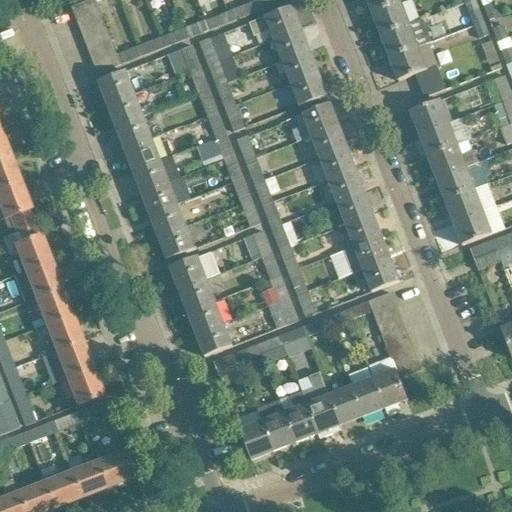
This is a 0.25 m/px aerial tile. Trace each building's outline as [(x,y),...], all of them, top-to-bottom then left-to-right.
[(72,9),(77,20),(99,11),(96,3),(94,0),(72,9)] [(274,0),(263,0),(250,5),(254,15),(277,6),(274,0)] [(366,0),(373,15),(401,4),(399,0),(366,0)] [(373,15),(381,37),(410,26),(401,4),(373,15)] [(492,5),(484,8),(489,21),(500,17),(495,4),(492,5)] [(250,5),(228,14),(232,23),(254,15),(250,5)] [(270,32),(274,41),(302,31),(293,8),(250,25),(255,38),(270,32)] [(469,14),(474,27),(485,23),(479,9),(469,14)] [(77,20),(81,30),(103,21),(99,11),(77,20)] [(228,14),(205,23),(207,28),(209,27),(211,31),(232,23),(228,14)] [(81,30),(85,41),(107,32),(103,21),(81,30)] [(205,23),(184,31),(188,40),(211,31),(209,27),(207,28),(205,23)] [(485,23),(474,27),(479,40),(490,36),(485,23)] [(492,30),(498,43),(509,39),(503,25),(492,30)] [(381,37),(390,60),(418,49),(410,26),(381,37)] [(184,31),(161,40),(165,49),(188,40),(184,31)] [(274,41),(283,63),(311,53),(302,31),(274,41)] [(85,41),(89,52),(111,43),(107,32),(85,41)] [(161,40),(139,48),(143,58),(165,49),(161,40)] [(200,44),(208,66),(219,62),(210,40),(200,44)] [(89,52),(93,63),(116,54),(111,43),(89,52)] [(399,83),(416,76),(427,72),(428,72),(439,68),(430,44),(418,49),(390,60),(399,83)] [(190,69),(192,73),(201,70),(199,66),(192,47),(183,50),(186,58),(190,69)] [(139,48),(117,57),(121,66),(143,58),(139,48)] [(511,48),(501,53),(506,66),(511,63),(511,48)] [(283,63),(291,85),(319,75),(311,53),(283,63)] [(116,54),(93,63),(98,75),(121,66),(117,57),(116,54)] [(208,66),(217,88),(227,84),(219,62),(208,66)] [(416,76),(420,88),(443,79),(439,68),(428,72),(427,72),(416,76)] [(192,73),(200,95),(209,91),(201,70),(192,73)] [(98,83),(107,106),(135,95),(126,73),(98,83)] [(319,75),(291,85),(300,108),(328,97),(319,75)] [(495,81),(503,103),(511,100),(511,96),(504,77),(495,81)] [(443,79),(420,88),(424,99),(448,91),(443,79)] [(217,88),(225,110),(236,106),(227,84),(217,88)] [(200,95),(208,117),(218,113),(209,91),(200,95)] [(107,106),(115,128),(143,117),(135,95),(107,106)] [(511,100),(503,103),(511,126),(511,125),(511,100)] [(411,113),(419,136),(449,124),(441,102),(439,102),(411,113)] [(297,143),(311,138),(311,137),(339,126),(331,105),(303,116),(295,118),(299,129),(293,132),(297,143)] [(236,106),(225,110),(234,134),(245,130),(236,106)] [(208,117),(217,139),(226,135),(218,113),(208,117)] [(115,128),(124,150),(152,139),(143,117),(115,128)] [(419,136),(428,158),(468,142),(460,120),(449,124),(419,136)] [(511,144),(511,125),(511,126),(500,130),(506,147),(511,144)] [(311,137),(311,138),(319,159),(347,148),(339,126),(311,137)] [(0,160),(9,157),(0,133),(0,160)] [(217,139),(225,161),(235,157),(226,135),(217,139)] [(237,141),(245,162),(256,158),(248,137),(237,141)] [(124,150),(132,172),(160,161),(152,139),(124,150)] [(428,158),(437,180),(466,169),(479,164),(475,151),(472,152),(468,142),(428,158)] [(347,148),(319,159),(320,160),(328,181),(356,170),(347,148)] [(0,160),(0,190),(19,183),(9,157),(0,160)] [(225,161),(233,183),(243,180),(235,157),(225,161)] [(245,162),(254,184),(264,180),(256,158),(245,162)] [(132,172),(141,193),(169,183),(160,161),(132,172)] [(437,180),(445,202),(475,191),(466,169),(437,180)] [(328,181),(329,182),(336,203),(364,192),(356,170),(328,181)] [(233,183),(242,206),(252,202),(243,180),(233,183)] [(254,184),(262,206),(273,202),(264,180),(254,184)] [(19,183),(0,190),(0,208),(4,218),(5,220),(10,218),(14,228),(32,221),(28,211),(30,211),(19,183)] [(141,193),(150,216),(177,205),(169,183),(141,193)] [(445,202),(454,224),(484,213),(496,208),(488,186),(475,191),(445,202)] [(343,219),(345,225),(373,214),(364,192),(336,203),(341,215),(343,219)] [(252,202),(242,206),(251,229),(261,225),(252,202)] [(262,206),(271,228),(281,224),(273,202),(262,206)] [(150,216),(158,238),(186,228),(177,205),(150,216)] [(484,213),(454,224),(462,246),(462,247),(468,245),(492,236),(505,231),(496,208),(484,213)] [(345,225),(354,247),(382,236),(373,214),(345,225)] [(271,228),(279,250),(290,246),(281,224),(271,228)] [(18,254),(25,274),(50,264),(40,237),(38,237),(34,227),(2,240),(6,251),(7,251),(8,255),(11,256),(15,255),(18,254)] [(186,228),(158,238),(167,262),(195,251),(186,228)] [(253,237),(262,259),(273,255),(264,233),(253,237)] [(511,234),(492,242),(496,252),(511,246),(511,234)] [(352,275),(363,270),(362,270),(390,259),(382,236),(343,251),(352,275)] [(496,252),(492,242),(470,251),(478,272),(501,263),(496,252)] [(279,250),(288,272),(298,268),(290,246),(279,250)] [(262,259),(271,281),(281,277),(273,255),(262,259)] [(170,269),(179,292),(207,281),(198,258),(170,269)] [(362,270),(363,270),(372,294),(400,283),(390,259),(362,270)] [(25,274),(35,300),(61,290),(50,264),(25,274)] [(288,272),(297,295),(307,291),(298,268),(288,272)] [(290,300),(281,277),(271,281),(274,291),(279,304),(290,300)] [(179,292),(187,314),(215,303),(207,281),(179,292)] [(35,300),(46,327),(71,317),(61,290),(35,300)] [(274,291),(264,295),(269,308),(279,304),(274,291)] [(307,291),(297,295),(306,319),(316,315),(307,291)] [(373,313),(373,314),(396,306),(392,294),(369,303),(373,313)] [(290,300),(279,304),(269,308),(277,331),(299,322),(290,300)] [(187,314),(196,336),(224,325),(215,303),(187,314)] [(349,322),(373,313),(369,303),(347,312),(349,317),(347,318),(349,322)] [(373,314),(378,326),(401,317),(396,306),(373,314)] [(328,330),(349,322),(347,318),(349,317),(347,312),(324,320),(328,330)] [(46,327),(56,353),(81,344),(71,317),(46,327)] [(378,326),(382,336),(405,327),(401,317),(378,326)] [(307,338),(328,330),(324,320),(302,329),(304,334),(306,334),(307,338)] [(224,325),(196,336),(205,359),(233,348),(224,325)] [(511,326),(501,331),(511,358),(511,326)] [(382,336),(386,347),(409,338),(405,327),(382,336)] [(284,347),(307,338),(306,334),(304,334),(302,329),(280,338),(284,347)] [(261,356),(284,347),(280,338),(259,345),(261,351),(259,351),(261,356)] [(386,347),(391,358),(413,349),(409,338),(386,347)] [(0,344),(0,363),(0,364),(11,360),(4,343),(0,344)] [(56,353),(66,380),(92,370),(81,344),(56,353)] [(240,364),(261,356),(259,351),(261,351),(259,345),(236,354),(240,364)] [(391,358),(395,369),(418,360),(413,349),(391,358)] [(243,373),(240,364),(236,354),(213,363),(221,382),(243,373)] [(395,369),(396,371),(400,380),(422,372),(418,360),(395,369)] [(92,370),(66,380),(77,407),(102,397),(92,370)] [(396,371),(374,379),(386,410),(407,402),(408,402),(400,380),(396,371)] [(313,388),(302,393),(307,405),(319,436),(321,440),(335,435),(333,430),(341,427),(329,397),(320,373),(309,378),(313,388)] [(8,383),(14,400),(25,396),(18,379),(8,383)] [(374,379),(351,388),(363,419),(386,410),(374,379)] [(0,385),(0,405),(9,402),(2,385),(0,385)] [(351,388),(329,397),(341,427),(363,419),(351,388)] [(290,398),(280,402),(297,444),(319,436),(307,405),(302,393),(290,397),(290,398)] [(25,396),(14,400),(21,417),(31,413),(25,396)] [(0,405),(0,436),(8,433),(8,434),(19,429),(9,402),(0,405)] [(280,402),(258,411),(275,453),(297,444),(280,402)] [(105,404),(79,414),(83,424),(109,414),(105,404)] [(253,461),(275,453),(258,411),(235,419),(252,462),(253,462),(253,461)] [(79,414),(62,420),(66,431),(83,424),(79,414)] [(42,428),(25,434),(29,445),(46,439),(42,428)] [(25,435),(8,441),(12,452),(29,445),(25,434),(25,435)] [(124,453),(98,463),(108,489),(134,478),(124,453)] [(98,463),(71,474),(81,499),(108,489),(98,463)] [(71,474),(45,484),(54,509),(81,499),(71,474)] [(6,499),(0,501),(0,511),(24,511),(18,494),(16,495),(11,481),(1,484),(6,499)] [(45,484),(18,494),(24,511),(47,511),(54,509),(45,484)]
